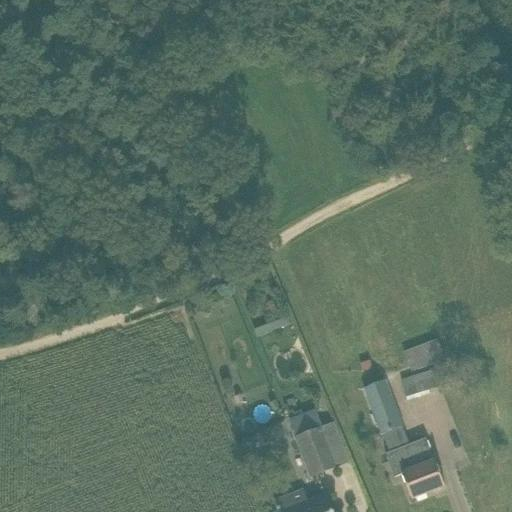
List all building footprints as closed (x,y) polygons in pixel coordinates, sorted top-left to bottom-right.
[(212,298),(206,301),(211,310),(217,306),(212,298)] [(272,301),(264,307),(268,313),(277,306),(272,301)] [(200,309),(198,316),(207,318),(209,311),(200,309)] [(403,353),(411,373),(445,360),(437,340),(403,353)] [(434,371),(401,381),(407,402),(443,391),(442,386),(461,380),(460,376),(468,373),(464,359),(433,368),(434,371)] [(369,361),(360,364),(362,372),(372,369),(369,361)] [(364,389),(382,435),(402,427),(385,381),(364,389)] [(304,388),(299,390),(302,397),(307,395),(304,388)] [(274,401),(269,404),(272,411),(277,408),(274,401)] [(294,439),(309,479),(337,468),(315,411),(288,421),(295,438),(294,439)] [(241,440),(239,445),(241,451),(247,453),(252,450),(254,445),(252,440),(247,438),(241,440)] [(425,439),(385,455),(394,478),(402,475),(411,500),(445,487),(435,461),(434,462),(425,439)] [(332,511),(325,494),(307,502),(302,490),(272,502),(275,511),(332,511)]
